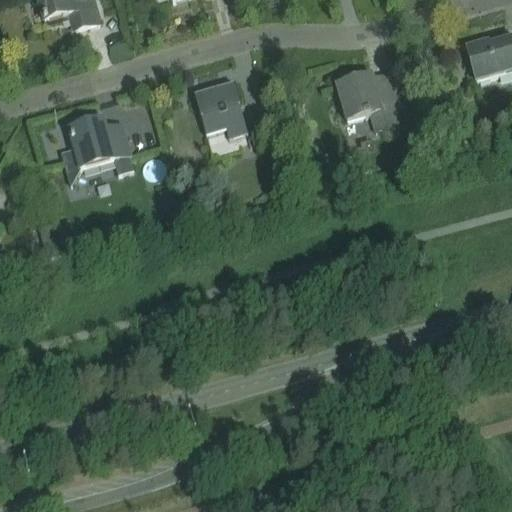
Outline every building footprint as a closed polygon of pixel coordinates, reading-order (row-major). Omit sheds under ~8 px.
[(99,29),(91,0),(90,0),(36,0),(45,27),(70,20),(74,36),(99,29)] [(511,46),(490,53),(489,49),(467,55),(476,89),(511,78),(511,46)] [(374,86),(373,82),(336,92),(346,128),(364,122),(365,124),(370,122),(374,138),(403,129),(389,82),(374,86)] [(194,101),(206,143),(226,138),(229,148),(247,143),(233,91),(194,101)] [(133,177),(121,132),(106,136),(104,127),(69,137),(74,155),(61,159),(70,192),(80,175),(113,166),(118,181),(133,177)] [(53,230),(38,234),(46,265),(61,261),(53,230)]
